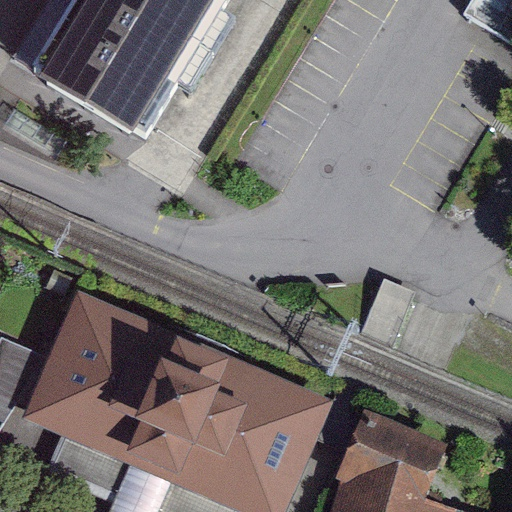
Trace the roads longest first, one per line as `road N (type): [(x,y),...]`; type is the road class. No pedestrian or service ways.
road 1 (residential): [(134,219),(0,160)]
road 2 (residential): [(296,511),(347,395)]
